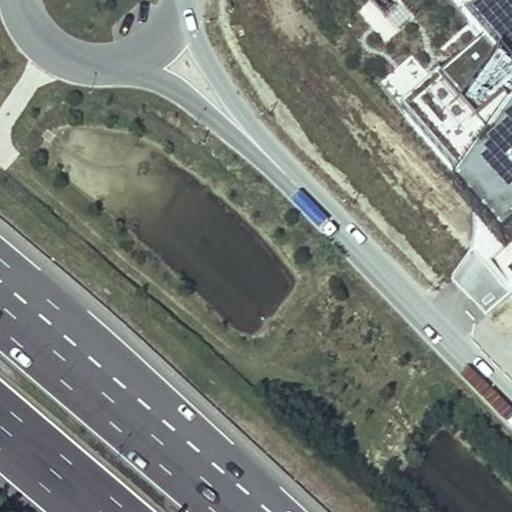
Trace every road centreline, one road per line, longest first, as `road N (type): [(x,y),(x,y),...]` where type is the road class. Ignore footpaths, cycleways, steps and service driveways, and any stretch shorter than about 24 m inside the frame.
road 1 (tertiary): [(241,129),(511,407)]
road 2 (motorway): [(248,511),(0,302)]
road 3 (motorway): [(0,417),(106,511)]
road 4 (tertiary): [(17,0),(39,41),(58,55),(104,65),(127,60)]
road 5 (tertiary): [(241,129),(177,11)]
road 6 (tertiary): [(127,60),(241,129)]
